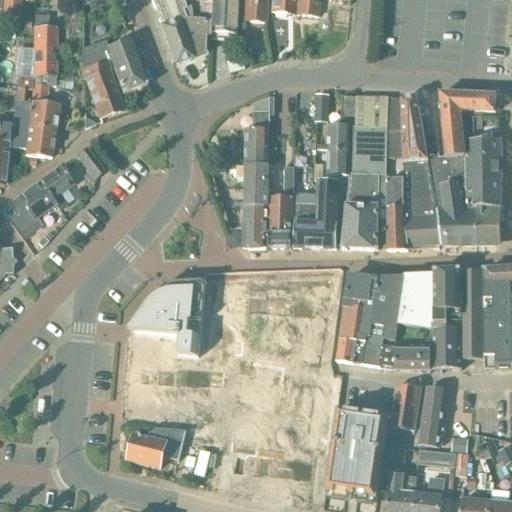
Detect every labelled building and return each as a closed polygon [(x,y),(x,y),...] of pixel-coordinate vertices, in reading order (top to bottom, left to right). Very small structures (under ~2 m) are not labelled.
[(21,0),(3,0),(2,27),(19,28),(21,0)] [(105,0),(78,0),(82,9),(105,0)] [(151,0),(174,63),(180,66),(193,62),(205,54),(206,39),(209,39),(211,5),(211,0),(151,0)] [(245,0),(244,24),(266,25),(267,0),(245,0)] [(273,0),(272,15),(295,18),(296,0),(273,0)] [(318,19),(319,0),(297,0),(296,17),(318,19)] [(211,5),(209,39),(210,39),(223,40),(226,36),(235,37),(237,6),(211,5)] [(34,87),(48,89),(56,89),(56,30),(49,30),(49,18),(35,18),(33,70),(34,87)] [(23,30),(31,30),(32,20),(24,19),(23,30)] [(110,63),(123,97),(147,88),(130,44),(109,52),(106,44),(83,53),(83,73),(83,74),(106,65),(110,63)] [(9,150),(26,151),(29,130),(34,87),(33,70),(22,69),(20,92),(19,92),(18,104),(16,104),(14,125),(16,127),(15,133),(11,132),(11,128),(0,126),(0,188),(5,189),(9,150)] [(107,72),(83,80),(83,82),(87,82),(101,121),(123,113),(118,99),(117,99),(107,72)] [(48,89),(34,87),(29,130),(56,133),(59,107),(46,105),(48,89)] [(497,98),(441,96),(447,159),(447,162),(468,158),(467,143),(464,143),(461,118),(493,119),(494,115),(496,115),(497,98)] [(317,98),(316,124),(328,125),(329,98),(317,98)] [(329,149),(329,152),(350,153),(350,129),(355,130),(356,99),(343,99),(342,129),(330,128),(329,149)] [(388,147),(388,123),(389,100),(356,99),(355,130),(350,178),(343,252),(379,253),(381,183),(388,183),(389,182),(388,178),(387,178),(388,147)] [(270,100),(270,117),(279,118),(279,100),(270,100)] [(402,103),(404,112),(404,165),(430,164),(427,149),(419,100),(402,103)] [(246,150),(246,168),(268,168),(269,132),(270,132),(270,101),(254,106),(254,115),(254,132),(246,132),(246,150)] [(398,123),(388,123),(388,147),(397,147),(398,123)] [(56,133),(29,130),(26,151),(25,159),(52,161),(56,133)] [(502,182),(501,142),(467,143),(468,158),(468,181),(498,182),(502,182)] [(447,162),(447,159),(440,160),(438,147),(427,149),(430,164),(438,208),(439,208),(443,249),(475,249),(476,210),(471,210),(471,196),(468,196),(468,181),(468,158),(447,162)] [(78,158),(96,182),(104,173),(87,151),(78,158)] [(350,153),(329,152),(329,178),(350,178),(350,153)] [(28,161),(27,168),(36,169),(36,162),(28,161)] [(438,208),(430,164),(404,165),(405,182),(405,209),(406,209),(410,251),(443,249),(439,208),(438,208)] [(237,169),(237,183),(246,183),(246,190),(250,190),(250,192),(261,193),(261,185),(268,185),(268,168),(246,168),(246,169),(237,169)] [(61,169),(40,185),(61,213),(69,207),(61,197),(74,187),(61,169)] [(270,201),(269,231),(269,251),(292,251),(292,231),(295,172),(286,172),(284,202),(270,201)] [(471,210),(476,210),(502,210),(502,182),(498,182),(468,181),(468,196),(471,196),(471,210)] [(295,205),(294,231),(294,251),(337,252),(340,183),(320,182),(319,199),(309,198),(309,197),(296,196),(295,205)] [(410,253),(410,251),(406,209),(405,209),(405,182),(389,182),(388,183),(387,253),(410,253)] [(61,213),(40,185),(19,200),(25,210),(18,215),(18,219),(20,222),(12,227),(28,250),(40,242),(35,236),(44,229),(38,221),(52,210),(57,216),(61,213)] [(250,190),(246,190),(246,209),(267,209),(268,185),(261,185),(261,193),(250,192),(250,190)] [(246,214),(245,226),(267,226),(267,209),(246,209),(246,210),(242,210),(242,214),(246,214)] [(501,243),(502,210),(476,210),(475,249),(496,248),(501,243)] [(267,226),(245,226),(245,248),(246,248),(249,251),(249,252),(267,252),(267,232),(267,226)] [(43,239),(37,245),(42,250),(48,244),(43,239)] [(0,282),(5,277),(13,277),(13,268),(17,264),(12,260),(12,251),(4,251),(0,248),(0,282)] [(504,271),(484,273),(485,353),(491,352),(491,373),(511,372),(511,287),(504,288),(504,271)] [(462,362),(485,362),(485,353),(484,273),(462,274),(462,318),(462,362)] [(433,334),(432,373),(462,373),(462,362),(462,333),(462,319),(462,318),(461,274),(435,275),(433,327),(433,334)] [(407,281),(399,330),(433,334),(433,327),(435,275),(407,280),(407,281)] [(380,283),(381,281),(378,281),(378,283),(350,279),(338,364),(381,371),(387,329),(374,327),(380,283)] [(132,336),(124,419),(152,422),(151,430),(208,436),(202,478),(305,493),(312,442),(312,441),(312,440),(312,439),(311,439),(323,359),(335,280),(209,284),(210,288),(199,360),(178,358),(180,340),(132,336)] [(381,371),(393,372),(399,330),(407,281),(407,280),(381,281),(380,283),(374,327),(387,329),(381,371)] [(178,357),(198,360),(201,340),(207,286),(207,284),(165,286),(165,288),(139,325),(139,334),(133,333),(131,336),(181,339),(178,357)] [(433,334),(399,330),(393,372),(432,373),(433,334)] [(395,408),(390,436),(387,450),(397,451),(405,452),(407,437),(397,436),(397,432),(415,433),(421,390),(398,388),(395,408)] [(446,392),(429,391),(420,447),(439,450),(446,392)] [(332,455),(326,495),(378,503),(384,468),(384,463),(382,462),(383,454),(385,455),(391,420),(338,412),(333,447),(336,447),(335,455),(332,455)] [(186,434),(151,431),(149,440),(135,437),(128,463),(161,472),(164,460),(179,463),(186,434)] [(454,442),(453,454),(466,455),(467,442),(454,442)] [(439,471),(455,473),(457,456),(441,455),(439,471)] [(457,456),(455,473),(457,473),(457,479),(468,480),(469,457),(457,456)] [(469,478),(467,490),(477,491),(478,480),(469,478)] [(386,511),(414,511),(416,496),(400,495),(401,479),(391,479),(389,493),(388,493),(388,502),(386,511)] [(430,497),(416,496),(414,511),(441,511),(442,507),(442,499),(440,499),(442,483),(431,483),(430,497)] [(491,504),(490,511),(511,511),(511,506),(508,506),(509,495),(492,494),(491,504)] [(461,511),(490,511),(491,504),(463,502),(461,511)]
